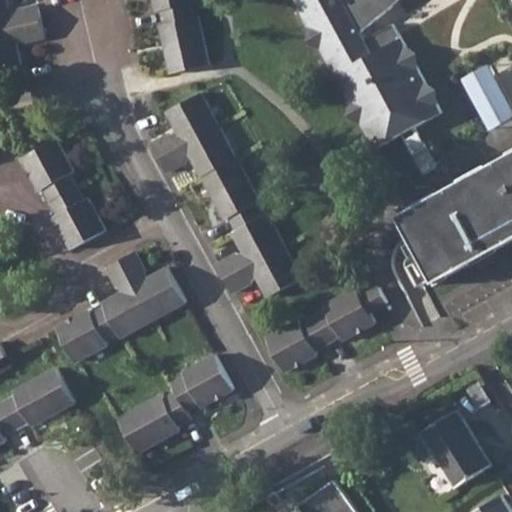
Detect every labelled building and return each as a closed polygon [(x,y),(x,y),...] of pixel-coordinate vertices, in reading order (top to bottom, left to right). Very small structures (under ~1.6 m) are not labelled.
[(47,37),(39,5),(18,10),(16,14),(11,15),(7,0),(0,0),(0,69),(24,65),(18,41),(23,39),(26,42),(47,37)] [(156,0),(160,12),(164,10),(167,25),(163,26),(175,72),(212,64),(200,17),(197,18),(194,3),(198,2),(197,0),(156,0)] [(412,260),(424,285),(438,277),(452,270),(454,273),(477,261),(474,256),(500,242),(503,246),(511,241),(511,0),(296,0),(379,148),(407,132),(419,126),(447,110),(406,34),(404,35),(397,22),(369,37),(364,29),(397,0),(511,0),(511,153),(490,166),(493,170),(467,185),(464,180),(441,193),(442,194),(444,197),(418,212),(415,207),(403,214),(423,251),(416,255),(412,260)] [(511,95),(494,63),(468,77),(496,127),(511,117),(511,95)] [(172,134),(154,144),(169,173),(188,163),(188,158),(193,155),(229,220),(233,218),(240,230),(236,232),(247,253),(244,255),(239,255),(221,265),(236,293),(253,284),(255,278),(259,276),(271,297),(305,279),(270,214),(265,217),(258,203),(262,200),(203,95),(170,112),(181,133),(178,135),(172,134)] [(419,126),(407,132),(421,157),(427,167),(438,160),(419,126)] [(59,140),(26,159),(43,191),(47,188),(62,214),(57,217),(75,249),(109,231),(90,198),(87,200),(73,174),(76,172),(59,140)] [(490,166),(464,180),(467,185),(493,170),(490,166)] [(415,207),(418,212),(444,197),(442,194),(441,193),(439,194),(415,207)] [(474,256),(477,261),(503,246),(500,242),(474,256)] [(92,310),(60,327),(80,361),(111,344),(109,340),(123,333),(125,337),(189,301),(170,267),(149,279),(147,274),(149,270),(138,251),(110,266),(120,285),(124,285),(127,291),(105,302),(108,306),(95,314),(92,310)] [(452,270),(438,277),(440,281),(454,273),(452,270)] [(382,287),(364,297),(372,312),(390,302),(382,287)] [(364,297),(360,289),(327,306),(329,310),(304,324),(302,320),(270,338),(288,371),(321,353),(319,348),(343,336),(346,340),(378,321),(372,312),(364,297)] [(0,360),(10,355),(2,341),(0,342),(0,360)] [(236,388),(219,355),(186,371),(189,377),(175,384),(180,392),(167,399),(164,395),(122,418),(141,452),(183,429),(181,425),(193,417),(189,409),(202,402),(204,406),(236,388)] [(0,444),(9,440),(7,435),(32,421),(34,424),(77,401),(59,367),(16,391),(19,396),(0,405),(0,444)] [(459,409),(425,433),(460,486),(495,463),(459,409)] [(361,511),(338,479),(291,511),(361,511)] [(511,511),(511,506),(504,494),(476,511),(511,511)]
